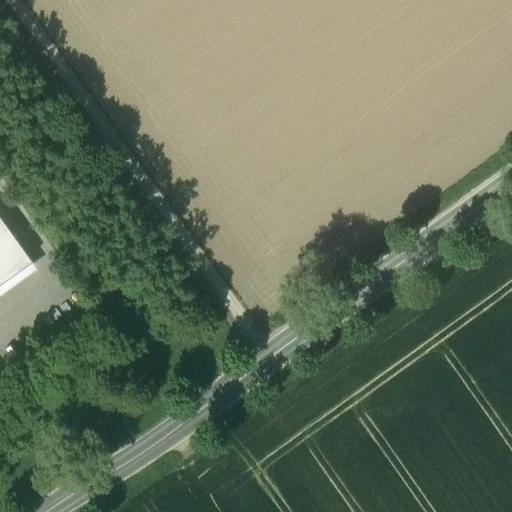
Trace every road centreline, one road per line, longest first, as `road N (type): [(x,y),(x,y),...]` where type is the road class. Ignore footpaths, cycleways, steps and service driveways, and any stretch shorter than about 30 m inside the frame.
road 1 (secondary): [(511,184),(167,434),(45,511)]
road 2 (track): [(266,359),(7,0)]
